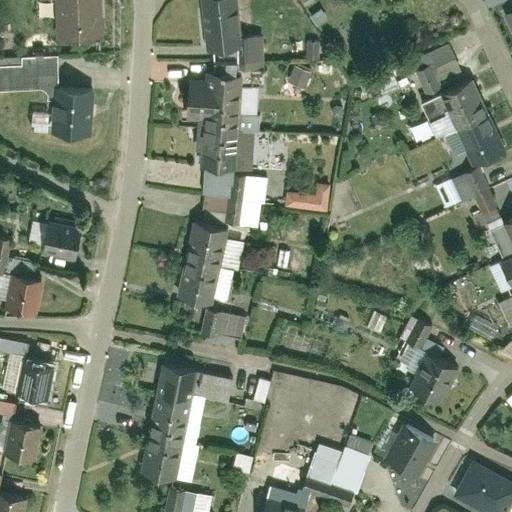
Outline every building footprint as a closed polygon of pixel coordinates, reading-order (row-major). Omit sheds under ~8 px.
[(55,0),(58,36),(105,33),(103,0),(55,0)] [(201,0),(205,47),(240,43),(236,0),(201,0)] [(265,32),(246,32),(246,58),(265,58),(265,32)] [(308,38),(308,53),(319,53),(319,38),(308,38)] [(59,84),(58,52),(24,53),(25,62),(0,62),(0,86),(41,84),(45,86),(49,90),(49,96),(55,97),(56,85),(59,84)] [(265,82),(265,58),(246,58),(247,82),(265,82)] [(429,96),(442,90),(429,61),(416,67),(429,96)] [(289,78),(305,85),(312,69),(296,62),(289,78)] [(237,166),(243,71),(207,69),(206,77),(190,76),(188,116),(204,117),(201,164),(237,166)] [(451,109),(459,126),(491,111),(475,75),(454,85),(442,90),(451,109)] [(53,130),(94,132),(97,87),(59,84),(56,85),(55,97),(53,130)] [(451,109),(442,90),(429,96),(421,100),(429,118),(451,109)] [(474,161),(507,146),(491,111),(459,126),(474,161)] [(476,195),(490,188),(480,164),(451,177),(462,201),(476,195)] [(266,174),(233,170),(227,218),(261,222),(266,174)] [(289,188),(287,204),(328,209),(332,182),(318,180),(316,191),(289,188)] [(504,257),(511,253),(511,236),(505,219),(490,188),(476,195),(504,257)] [(511,278),(511,216),(505,219),(511,236),(511,253),(504,257),(503,258),(511,278)] [(43,247),(76,254),(82,223),(49,217),(43,247)] [(178,293),(214,301),(229,225),(193,218),(178,293)] [(0,269),(6,271),(13,235),(0,232),(0,269)] [(6,303),(37,310),(44,277),(12,270),(6,303)] [(511,322),(511,294),(499,300),(510,323),(511,322)] [(247,315),(208,305),(203,326),(241,336),(247,315)] [(408,338),(422,345),(433,323),(419,316),(408,338)] [(24,356),(27,340),(0,334),(0,347),(19,352),(18,355),(24,356)] [(411,385),(443,400),(459,365),(427,350),(411,385)] [(18,390),(51,396),(58,362),(25,355),(18,390)] [(141,469),(177,476),(199,368),(163,361),(141,469)] [(265,399),(268,377),(257,376),(255,398),(265,399)] [(4,451),(35,457),(42,421),(11,415),(4,451)] [(386,454),(419,474),(438,440),(405,421),(386,454)] [(303,488),(327,496),(343,448),(320,440),(303,488)] [(343,448),(327,496),(354,505),(372,451),(345,442),(343,448)] [(489,511),(508,511),(511,506),(511,477),(475,458),(456,494),(489,511)] [(263,511),(303,511),(309,495),(272,484),(263,511)] [(169,485),(164,511),(166,511),(207,511),(211,492),(169,485)] [(0,511),(22,511),(25,501),(0,496),(0,511)]
